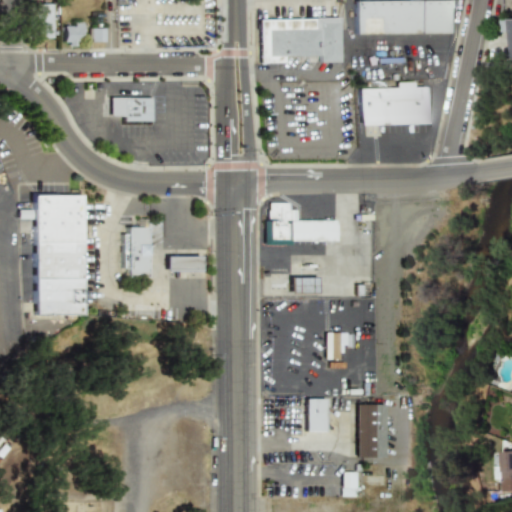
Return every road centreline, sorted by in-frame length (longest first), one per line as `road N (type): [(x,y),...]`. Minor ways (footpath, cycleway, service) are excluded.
road 1 (residential): [(13,66),(85,160),(143,183),(480,173)]
road 2 (secondary): [(236,183),(236,511)]
road 3 (residential): [(224,64),(0,66)]
road 4 (residential): [(477,0),(442,177)]
road 5 (secondary): [(235,29),(224,64),(226,154),(236,183)]
road 6 (secondary): [(236,183),(248,154),(235,29)]
